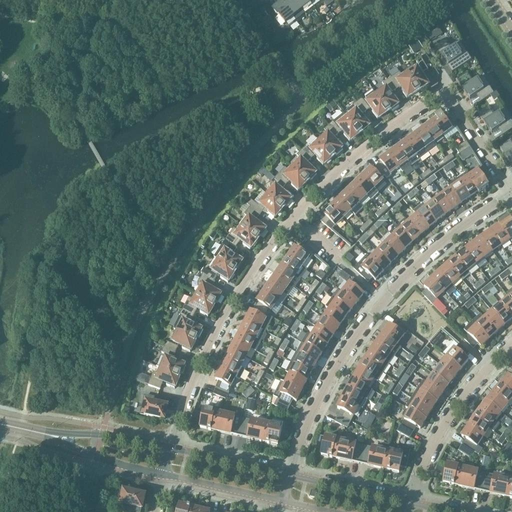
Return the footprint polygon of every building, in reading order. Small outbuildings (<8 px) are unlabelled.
[(293,0),(287,0),(282,4),(297,23),(306,16),(293,0)] [(293,0),(306,16),(314,9),(307,0),(293,0)] [(320,0),(307,0),(314,9),(323,3),(320,0)] [(289,29),(297,23),(282,4),(273,11),(277,16),(276,18),(275,22),(276,25),(279,28),(282,30),(285,30),(289,29)] [(438,29),(433,32),(436,37),(436,38),(441,35),(438,29)] [(446,40),(434,47),(444,62),(446,62),(448,66),(455,62),(459,68),(451,73),(452,74),(472,61),(460,42),(460,43),(460,44),(451,50),(445,41),(446,40)] [(416,43),(410,46),(415,53),(422,49),(422,48),(418,42),(416,43)] [(422,59),(416,62),(423,73),(428,70),(422,59)] [(417,69),(407,75),(418,92),(421,90),(422,92),(429,87),(417,69)] [(407,99),(418,92),(407,75),(403,78),(400,73),(388,81),(395,91),(401,87),(403,91),(402,92),(407,99)] [(468,73),(456,81),(466,96),(467,95),(470,100),(477,96),(481,102),(473,107),(474,107),(494,94),(482,76),(481,76),(482,77),(473,83),(467,74),(468,74),(468,73)] [(390,95),(395,91),(388,81),(383,84),(386,89),(377,96),(388,112),(391,110),(392,112),(399,107),(390,95)] [(377,120),(388,112),(377,96),(367,103),(374,112),(372,113),(377,120)] [(362,99),(357,103),(365,113),(370,109),(362,99)] [(357,103),(353,106),(344,114),(360,134),(362,132),(364,134),(370,128),(361,116),(365,113),(357,103)] [(489,107),(478,114),(488,130),(489,129),(492,133),(498,129),(502,136),(495,140),(495,141),(511,130),(511,122),(504,110),(503,110),(504,111),(495,117),(489,108),(490,107),(489,107)] [(337,136),(343,131),(345,134),(344,136),(349,143),(360,134),(344,114),(333,122),(329,126),(337,136)] [(431,121),(442,136),(455,127),(451,120),(447,123),(445,121),(441,115),(438,117),(431,121)] [(432,123),(424,129),(434,142),(442,136),(431,121),(431,122),(432,123)] [(328,135),(319,143),(333,157),(335,155),(337,157),(343,151),(333,140),(337,136),(329,126),(324,130),(328,135)] [(424,129),(415,135),(429,154),(437,147),(434,142),(424,129)] [(406,142),(416,155),(420,160),(429,154),(415,135),(406,142)] [(317,140),(309,147),(311,150),(318,159),(317,160),(323,167),(333,157),(319,143),(317,140)] [(511,143),(510,141),(511,141),(511,140),(500,148),(510,163),(511,162),(511,164),(511,143)] [(411,167),(420,160),(416,155),(406,142),(398,148),(411,167)] [(456,149),(459,155),(470,148),(466,143),(456,149)] [(305,148),(301,152),(310,161),(314,157),(305,148)] [(389,155),(399,168),(403,173),(411,167),(398,148),(389,155)] [(470,148),(459,155),(463,161),(474,154),(470,148)] [(301,160),(293,168),(307,182),(309,180),(311,182),(317,175),(306,165),(310,161),(301,152),(297,156),(301,160)] [(399,168),(389,155),(380,161),(382,163),(377,167),(385,176),(387,179),(391,176),(391,174),(399,168)] [(363,177),(374,189),(382,181),(381,179),(385,176),(377,167),(372,171),(371,169),(368,172),(363,177)] [(261,177),(263,175),(267,171),(264,168),(258,174),(261,177)] [(307,182),(293,168),(289,172),(285,168),(275,179),(285,187),(290,181),(293,184),(291,186),(298,192),(307,182)] [(469,178),(479,194),(489,188),(483,180),(488,177),(483,169),(469,178)] [(479,194),(469,178),(466,173),(457,179),(470,198),(478,193),(479,194)] [(355,184),(367,196),(371,201),(379,193),(374,189),(363,177),(355,184)] [(283,209),(285,206),(287,208),(292,201),(281,191),(285,187),(275,179),(271,183),(270,184),(270,185),(270,186),(270,187),(270,188),(270,189),(270,190),(271,191),(272,191),(268,196),(283,209)] [(461,204),(470,198),(457,179),(448,186),(451,190),(461,204)] [(367,196),(355,184),(347,192),(359,204),(367,196)] [(453,210),(461,204),(451,190),(442,196),(453,210)] [(339,199),(351,211),(355,216),(363,208),(359,204),(347,192),(339,199)] [(283,209),(268,196),(258,207),(251,200),(247,205),(250,208),(260,216),(266,209),(269,212),(267,213),(274,219),(283,209)] [(444,216),(453,210),(442,196),(433,202),(444,216)] [(351,211),(339,199),(332,207),(343,219),(351,211)] [(433,202),(425,209),(436,223),(444,216),(433,202)] [(422,205),(414,212),(417,216),(428,229),(436,223),(425,209),(422,205)] [(380,211),(383,214),(388,209),(385,206),(380,211)] [(343,219),(332,207),(324,215),(327,218),(322,222),(331,231),(343,219)] [(242,228),(258,240),(260,237),(262,238),(267,231),(255,222),(260,216),(250,208),(244,215),(249,219),(242,228)] [(383,214),(380,211),(375,215),(378,219),(383,214)] [(420,236),(428,229),(417,216),(409,223),(420,236)] [(511,224),(508,218),(499,224),(509,241),(511,239),(511,224)] [(405,219),(397,226),(401,230),(412,243),(420,236),(409,223),(405,219)] [(365,226),(368,229),(373,224),(369,221),(365,226)] [(500,226),(491,232),(501,246),(509,241),(499,224),(499,225),(500,226)] [(368,229),(365,226),(360,230),(363,234),(368,229)] [(250,250),(258,240),(242,228),(239,232),(234,229),(225,241),(236,248),(241,241),(244,243),(243,245),(250,250)] [(393,238),(405,250),(412,243),(401,230),(393,238)] [(482,238),(492,252),(501,246),(491,232),(482,238)] [(405,250),(393,238),(385,245),(397,258),(405,250)] [(484,259),(492,252),(482,238),(473,245),(484,259)] [(237,249),(236,248),(225,241),(214,258),(219,261),(235,272),(237,269),(239,270),(243,263),(232,256),(237,249)] [(292,252),(288,257),(302,267),(308,259),(310,260),(313,255),(302,245),(298,251),(295,248),(293,252),(292,252)] [(397,258),(385,245),(377,253),(390,265),(397,258)] [(476,265),(484,259),(473,245),(465,251),(476,265)] [(502,248),(494,252),(500,264),(508,260),(502,248)] [(465,251),(456,258),(468,271),(476,265),(465,251)] [(390,265),(377,253),(370,260),(370,261),(383,273),(390,265)] [(368,283),(372,278),(375,281),(383,273),(370,261),(370,260),(366,256),(354,269),(368,283)] [(282,266),(296,276),(301,279),(307,271),(302,267),(288,257),(282,266)] [(448,265),(460,278),(462,281),(470,275),(468,271),(456,258),(448,265)] [(213,282),(218,274),(221,277),(220,278),(228,283),(235,272),(219,261),(211,273),(204,269),(201,274),(203,275),(213,282)] [(448,265),(440,272),(452,285),(460,278),(448,265)] [(276,275),(295,288),(301,279),(296,276),(282,266),(276,275)] [(321,272),(317,277),(322,281),(326,276),(321,272)] [(440,272),(432,280),(444,292),(452,285),(440,272)] [(507,278),(504,274),(499,277),(502,282),(507,278)] [(213,282),(203,275),(199,281),(198,283),(198,285),(198,287),(199,289),(200,290),(197,296),(215,306),(216,303),(218,304),(222,296),(209,289),(213,282)] [(288,297),(295,288),(276,275),(270,284),(283,294),(288,297)] [(356,304),(363,295),(360,293),(364,288),(353,279),(342,293),(356,304)] [(432,280),(424,287),(427,290),(423,295),(424,297),(432,304),(444,292),(432,280)] [(270,284),(263,293),(277,303),(283,294),(270,284)] [(486,287),(490,292),(494,288),(491,284),(486,287)] [(490,292),(486,287),(481,291),(485,296),(490,292)] [(259,303),(256,308),(266,315),(269,310),(271,312),(277,303),(263,293),(257,302),(259,303)] [(336,302),(350,312),(356,304),(342,293),(336,302)] [(215,306),(197,296),(194,301),(189,298),(182,311),(193,317),(197,309),(201,311),(200,313),(208,317),(215,306)] [(469,302),(473,306),(477,302),(473,298),(469,302)] [(332,299),(326,307),(330,310),(344,321),(350,312),(336,302),(332,299)] [(511,302),(509,299),(501,305),(511,319),(511,302)] [(473,306),(469,302),(464,306),(468,310),(473,306)] [(492,312),(504,326),(511,319),(501,305),(492,312)] [(263,319),(266,315),(256,308),(253,313),(251,312),(249,316),(246,322),(260,330),(266,320),(263,319)] [(338,329),(344,321),(330,310),(323,319),(338,329)] [(185,319),(178,332),(196,341),(197,338),(199,339),(203,331),(189,324),(193,317),(182,311),(179,316),(185,319)] [(484,319),(497,333),(504,326),(492,312),(484,319)] [(484,319),(480,315),(472,322),(489,340),(497,333),(484,319)] [(287,319),(283,324),(289,328),(292,322),(287,319)] [(332,338),(338,329),(323,319),(317,328),(332,338)] [(246,322),(241,332),(261,342),(266,333),(260,330),(246,322)] [(472,322),(464,331),(469,335),(464,340),(473,348),(478,344),(481,348),(489,340),(472,322)] [(393,328),(390,326),(383,335),(397,345),(408,332),(399,325),(397,323),(393,328)] [(317,328),(312,337),(327,347),(332,338),(317,328)] [(190,353),(196,341),(178,332),(173,342),(183,347),(182,349),(190,353)] [(261,342),(241,332),(236,341),(250,349),(256,352),(261,342)] [(327,347),(312,337),(307,335),(302,344),(321,355),(327,347)] [(395,357),(401,348),(397,345),(383,335),(377,344),(395,357)] [(245,359),(250,349),(236,341),(231,351),(245,359)] [(164,348),(176,353),(178,347),(167,342),(164,348)] [(321,355),(302,344),(296,353),(316,364),(321,355)] [(370,352),(389,365),(395,357),(377,344),(370,352)] [(413,345),(409,350),(415,355),(419,350),(413,345)] [(447,358),(461,370),(468,362),(464,358),(469,354),(459,345),(455,350),(447,358)] [(176,353),(164,348),(162,353),(173,358),(176,353)] [(422,352),(426,356),(430,351),(426,348),(422,352)] [(240,368),(245,359),(231,351),(226,360),(240,368)] [(364,361),(383,374),(389,365),(370,352),(364,361)] [(426,356),(422,352),(418,357),(423,360),(426,356)] [(316,364),(296,353),(291,363),(311,373),(316,364)] [(166,358),(161,369),(180,377),(181,374),(183,375),(186,367),(166,358)] [(440,367),(455,378),(461,370),(447,358),(440,367)] [(226,360),(221,370),(235,378),(240,380),(245,371),(240,368),(226,360)] [(359,370),(374,380),(378,382),(383,374),(364,361),(359,370)] [(291,363),(286,372),(290,375),(306,383),(311,373),(291,363)] [(455,378),(440,367),(434,375),(448,386),(455,378)] [(175,389),(180,377),(161,369),(159,374),(153,372),(148,386),(160,390),(163,382),(167,384),(166,386),(175,389)] [(230,388),(235,378),(221,370),(215,380),(216,380),(219,382),(216,388),(228,393),(230,388)] [(368,389),(374,380),(359,370),(353,380),(368,389)] [(142,375),(139,382),(148,386),(151,379),(142,375)] [(301,392),(306,383),(290,375),(285,384),(301,392)] [(448,386),(434,375),(428,384),(442,394),(448,386)] [(501,385),(511,395),(511,379),(509,377),(501,385)] [(363,398),(368,400),(373,391),(368,389),(353,380),(348,389),(363,398)] [(442,394),(428,384),(423,381),(417,390),(437,403),(442,394)] [(273,398),(278,400),(290,406),(293,400),(296,402),(301,392),(285,384),(281,382),(273,398)] [(511,400),(511,395),(501,385),(494,393),(508,405),(511,400)] [(226,399),(228,393),(216,388),(214,395),(226,399)] [(343,399),(358,407),(363,409),(368,400),(363,398),(348,389),(343,399)] [(417,390),(411,399),(416,402),(431,411),(437,403),(417,390)] [(260,391),(258,398),(254,397),(252,401),(265,405),(269,395),(260,391)] [(508,405),(494,393),(487,402),(501,413),(508,405)] [(165,408),(166,402),(168,402),(145,396),(143,404),(147,405),(144,415),(141,414),(141,415),(164,420),(167,409),(165,408)] [(338,416),(350,422),(358,407),(343,399),(337,409),(341,411),(338,416)] [(431,411),(416,402),(411,399),(406,408),(410,411),(426,420),(431,411)] [(255,402),(249,400),(246,411),(253,412),(255,402)] [(275,406),(287,412),(290,406),(278,400),(275,406)] [(501,413),(487,402),(480,410),(495,421),(501,413)] [(221,410),(205,406),(200,428),(209,430),(211,431),(216,432),(220,414),(221,410)] [(403,418),(405,419),(404,421),(405,421),(402,426),(413,433),(416,427),(420,430),(426,420),(410,411),(407,410),(405,411),(403,416),(403,418)] [(495,421),(480,410),(474,419),(489,429),(495,421)] [(242,419),(220,414),(216,432),(238,437),(242,419)] [(347,428),(350,422),(338,416),(335,422),(347,428)] [(468,428),(483,438),(489,429),(474,419),(468,428)] [(241,437),(262,442),(266,424),(245,420),(241,437)] [(278,446),(282,428),(283,423),(273,421),(272,426),(271,425),(271,426),(266,424),(262,442),(267,443),(267,444),(269,444),(278,446)] [(413,433),(402,426),(401,426),(398,432),(409,439),(413,433)] [(463,445),(474,453),(479,456),(483,449),(478,446),(483,438),(468,428),(462,437),(466,440),(463,445)] [(332,458),(337,459),(341,441),(336,440),(325,438),(321,456),(330,458),(332,458)] [(363,446),(341,441),(337,459),(359,464),(363,446)] [(383,470),(389,446),(383,445),(382,451),(366,447),(362,465),(383,470)] [(470,459),(474,453),(463,445),(459,451),(470,459)] [(390,471),(399,473),(400,468),(406,469),(410,451),(389,446),(383,470),(388,471),(390,472),(390,471)] [(459,487),(463,469),(458,468),(447,465),(443,483),(452,485),(452,486),(454,486),(459,487)] [(438,467),(435,474),(443,476),(444,469),(438,467)] [(485,474),(463,469),(459,487),(481,492),(485,474)] [(505,497),(509,480),(488,475),(484,492),(505,497)] [(142,509),(144,498),(121,492),(121,493),(124,493),(122,504),(118,503),(117,511),(122,511),(139,511),(140,509),(142,509)]
